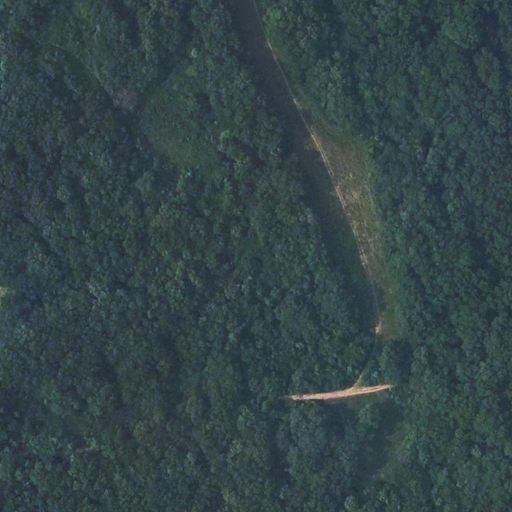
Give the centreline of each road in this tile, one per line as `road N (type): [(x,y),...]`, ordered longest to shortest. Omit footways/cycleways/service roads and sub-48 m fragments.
road 1 (track): [(392,0),(472,133),(483,170),(486,292),(509,429),(504,450)]
road 2 (track): [(369,390),(260,400),(188,430),(75,450),(23,449),(0,463)]
